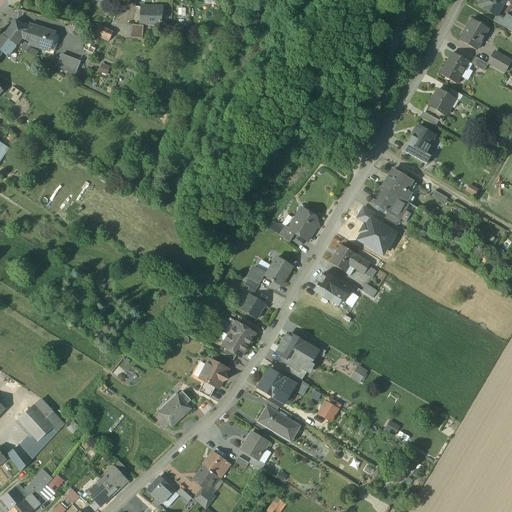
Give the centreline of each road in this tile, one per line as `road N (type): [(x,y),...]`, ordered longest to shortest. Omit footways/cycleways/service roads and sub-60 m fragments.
road 1 (residential): [(461,0),(233,397),(109,511)]
road 2 (track): [(511,228),(367,141),(404,0)]
